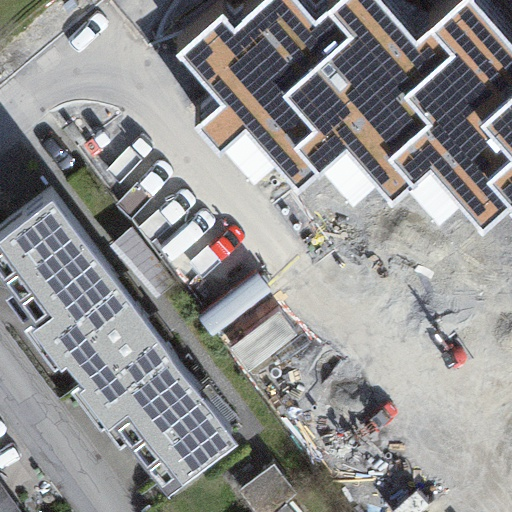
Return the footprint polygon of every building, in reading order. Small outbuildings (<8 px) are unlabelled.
[(396,185),(416,168),(391,140),(434,103),(410,75),(453,39),(429,11),(415,22),(396,0),(318,0),(314,3),(311,0),(244,0),(185,51),(217,88),(199,103),(254,167),(273,150),(297,178),(314,164),(351,132),(380,167),(396,185)] [(511,26),(489,0),(441,0),(429,11),(453,39),(410,75),(434,103),(391,140),(416,168),(430,155),(459,189),(482,216),(499,202),(511,190),(511,26)] [(0,220),(0,276),(70,366),(144,312),(51,184),(0,220)] [(70,366),(167,493),(237,439),(144,312),(70,366)] [(0,511),(23,511),(0,479),(0,511)] [(267,511),(301,511),(288,496),(267,511)]
